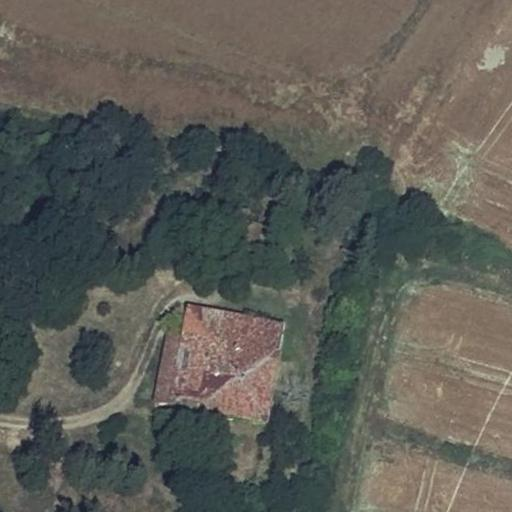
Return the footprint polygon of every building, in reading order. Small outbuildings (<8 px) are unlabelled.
[(237,256),(246,213),(237,211),(230,242),(223,269),(247,274),(250,259),(237,256)] [(250,259),(259,215),(246,213),(237,256),(250,259)] [(218,239),(212,266),(223,269),(230,242),(218,239)] [(279,330),(187,312),(182,340),(236,351),(231,376),(269,383),(279,330)] [(169,338),(156,404),(168,408),(182,340),(169,338)] [(236,351),(182,340),(168,408),(262,426),(263,421),(266,401),(269,383),(231,376),(236,351)] [(276,403),(266,401),(263,421),(272,423),(276,403)]
